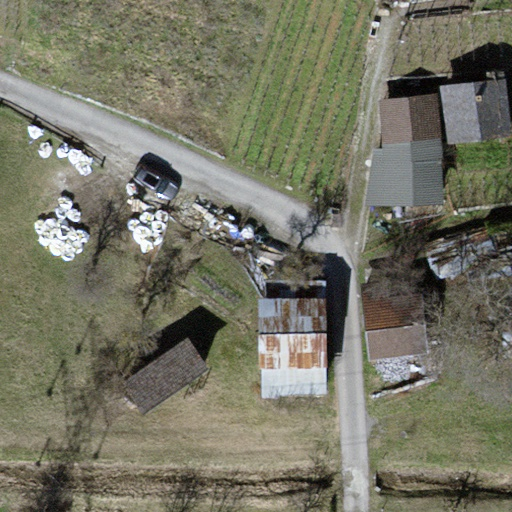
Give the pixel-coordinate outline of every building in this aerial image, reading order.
[(492,80),(445,88),(454,140),(502,132),(492,80)] [(429,105),(378,109),(386,198),(437,193),(429,105)] [(456,305),(384,309),(388,376),(460,372),(456,305)] [(344,314),(284,314),(283,412),(343,412),(344,314)] [(202,347),(151,384),(177,419),(227,381),(202,347)]
